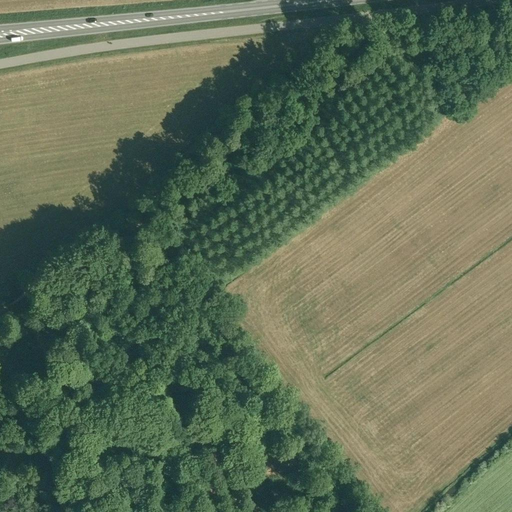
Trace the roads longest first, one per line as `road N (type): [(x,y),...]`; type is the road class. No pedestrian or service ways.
road 1 (unclassified): [(497,0),(0,64)]
road 2 (primary): [(340,0),(0,36)]
road 3 (track): [(108,511),(31,320),(0,311)]
